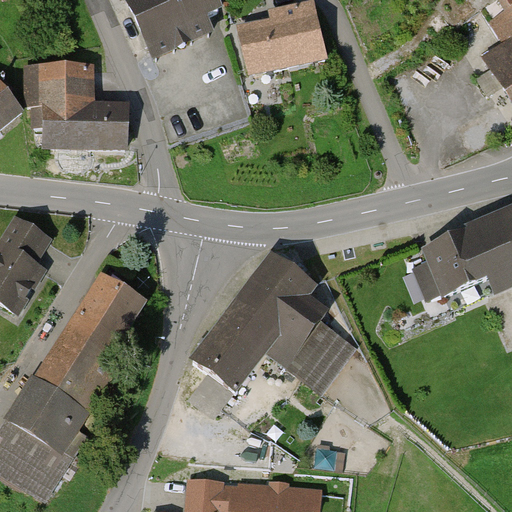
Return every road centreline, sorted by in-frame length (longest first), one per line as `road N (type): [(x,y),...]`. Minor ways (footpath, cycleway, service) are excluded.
road 1 (unclassified): [(118,511),(165,397),(207,223)]
road 2 (residential): [(120,206),(0,408)]
road 3 (residential): [(99,0),(133,72),(159,168),(155,212)]
road 4 (residential): [(412,202),(325,0)]
road 5 (tertiary): [(412,202),(264,230),(207,223)]
road 6 (tertiary): [(120,206),(0,191)]
